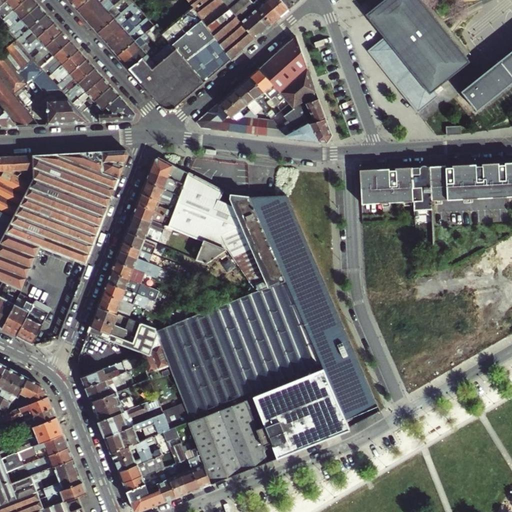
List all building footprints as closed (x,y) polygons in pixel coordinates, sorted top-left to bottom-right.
[(25,0),(7,0),(6,1),(0,6),(0,19),(1,21),(4,20),(0,15),(3,13),(7,9),(11,6),(14,10),(25,0)] [(22,19),(39,4),(35,0),(25,0),(14,10),(11,13),(7,17),(4,20),(1,21),(10,31),(12,29),(9,25),(13,20),(19,16),(22,19)] [(72,0),(71,2),(78,10),(89,0),(72,0)] [(89,0),(78,10),(84,18),(105,0),(89,0)] [(105,0),(84,18),(91,25),(114,6),(109,0),(105,0)] [(248,30),(228,7),(222,0),(189,0),(194,7),(202,18),(232,59),(255,39),(248,30)] [(235,0),(228,7),(248,30),(252,26),(259,35),(272,24),(252,1),(251,0),(235,0)] [(252,0),(252,1),(272,24),(282,16),(267,0),(266,0),(262,4),(258,0),(257,0),(256,1),(256,0),(252,0)] [(267,0),(282,16),(289,9),(281,0),(267,0)] [(281,0),(289,9),(295,4),(291,0),(281,0)] [(420,0),(383,0),(366,14),(385,37),(368,50),(418,112),(438,96),(434,91),(443,83),(470,62),(420,0)] [(128,7),(135,15),(138,12),(141,9),(135,1),(131,4),(128,7)] [(30,28),(47,13),(39,4),(22,19),(17,24),(12,29),(10,31),(17,39),(18,40),(20,38),(17,34),(21,29),(27,24),(30,28)] [(91,25),(98,32),(121,13),(114,6),(91,25)] [(194,7),(175,23),(184,34),(202,18),(194,7)] [(39,37),(55,23),(47,13),(30,28),(25,33),(20,38),(18,40),(26,49),(28,47),(24,43),(35,34),(39,37)] [(121,13),(98,32),(105,40),(128,21),(121,13)] [(155,25),(148,17),(145,19),(141,23),(148,30),(155,25)] [(176,107),(232,59),(202,18),(184,34),(175,23),(163,33),(167,37),(158,44),(155,47),(148,53),(130,68),(137,76),(164,107),(166,109),(169,109),(171,109),(174,109),(176,107)] [(17,24),(13,20),(9,25),(12,29),(17,24)] [(128,21),(105,40),(111,48),(135,28),(128,21)] [(63,32),(55,23),(39,37),(28,47),(26,49),(34,58),(41,52),(37,48),(43,43),(47,46),(63,32)] [(147,32),(153,38),(154,40),(158,44),(167,37),(163,33),(155,25),(148,30),(147,32)] [(252,26),(248,30),(255,39),(259,35),(252,26)] [(135,28),(111,48),(118,55),(141,36),(135,28)] [(20,38),(25,33),(21,29),(17,34),(20,38)] [(71,41),(63,32),(47,46),(41,52),(34,58),(38,63),(51,52),(55,56),(71,41)] [(118,55),(125,63),(134,55),(132,53),(141,46),(139,44),(142,42),(143,43),(148,39),(150,41),(153,38),(147,32),(141,36),(118,55)] [(28,47),(39,37),(35,34),(24,43),(28,47)] [(297,36),(259,68),(283,96),(286,100),(290,104),(294,109),(306,100),(307,103),(319,98),(297,36)] [(38,63),(34,58),(26,49),(18,40),(17,39),(3,50),(27,83),(33,78),(42,89),(47,89),(48,124),(90,122),(87,119),(82,113),(79,109),(74,104),(70,100),(66,94),(63,91),(58,85),(55,82),(50,76),(46,72),(42,67),(38,63)] [(63,65),(80,50),(71,41),(55,56),(42,67),(46,72),(54,66),(59,61),(63,65)] [(149,42),(142,48),(148,53),(155,47),(149,42)] [(125,63),(130,68),(148,53),(142,48),(141,46),(132,53),(134,55),(125,63)] [(3,50),(2,51),(0,52),(0,102),(18,125),(38,124),(14,94),(27,83),(3,50)] [(71,74),(87,59),(80,50),(63,65),(57,70),(50,76),(55,82),(68,70),(71,74)] [(511,50),(462,91),(478,111),(511,83),(511,50)] [(79,83),(96,68),(87,59),(71,74),(58,85),(63,91),(76,79),(79,83)] [(50,76),(57,70),(54,66),(46,72),(50,76)] [(87,92),(104,77),(96,68),(79,83),(66,94),(70,100),(76,94),(84,88),(87,92)] [(259,68),(251,76),(265,93),(269,89),(279,100),(283,96),(259,68)] [(251,76),(242,83),(259,103),(264,109),(266,111),(271,107),(262,96),(265,93),(251,76)] [(112,86),(104,77),(87,92),(80,99),(74,104),(79,109),(84,104),(88,100),(92,97),(95,101),(112,86)] [(242,83),(234,90),(252,110),(259,103),(242,83)] [(107,108),(121,96),(112,86),(95,101),(92,104),(88,108),(82,113),(87,119),(101,107),(104,111),(107,108)] [(227,96),(244,116),(252,110),(234,90),(227,96)] [(76,94),(70,100),(74,104),(80,99),(76,94)] [(107,108),(111,113),(122,112),(122,120),(133,120),(136,113),(121,96),(107,108)] [(244,117),(244,116),(227,96),(219,103),(230,115),(233,118),(234,117),(238,122),(244,117)] [(326,118),(319,98),(307,103),(308,105),(312,112),(316,122),(326,118)] [(0,121),(3,126),(18,125),(0,102),(0,121)] [(220,124),(230,115),(219,103),(209,111),(220,124)] [(264,109),(259,103),(252,110),(244,116),(244,117),(249,117),(258,118),(259,117),(258,114),(264,109)] [(84,104),(79,109),(82,113),(88,108),(84,104)] [(312,112),(308,105),(303,108),(306,115),(312,112)] [(104,111),(97,117),(97,122),(122,120),(122,112),(111,113),(105,113),(104,111)] [(220,124),(209,111),(203,116),(212,126),(214,126),(217,126),(220,124)] [(316,122),(312,112),(306,115),(310,122),(320,142),(328,142),(332,135),(326,118),(316,122)] [(233,118),(230,115),(220,124),(217,126),(214,126),(214,129),(227,131),(238,122),(234,117),(233,118)] [(214,129),(214,126),(212,126),(203,116),(197,122),(202,128),(214,129)] [(227,131),(247,133),(249,117),(244,117),(238,122),(227,131)] [(257,134),(258,118),(249,117),(247,133),(257,134)] [(268,120),(258,118),(257,134),(267,136),(268,120)] [(267,136),(290,138),(285,133),(274,120),(268,120),(267,136)] [(320,142),(310,122),(285,133),(290,138),(320,142)] [(447,135),(462,134),(462,126),(446,127),(447,135)] [(41,246),(88,264),(129,154),(126,150),(34,154),(34,175),(5,232),(41,246)] [(0,241),(5,232),(34,175),(34,154),(0,155),(0,241)] [(154,158),(150,169),(183,182),(182,184),(184,185),(189,172),(159,156),(154,158)] [(511,161),(429,166),(431,201),(511,196),(511,161)] [(431,201),(429,166),(412,167),(413,201),(414,210),(431,209),(431,201)] [(413,201),(412,167),(360,170),(362,204),(413,201)] [(150,169),(146,180),(174,191),(176,187),(183,189),(184,185),(182,184),(183,182),(150,169)] [(286,279),(314,258),(284,187),(250,196),(232,195),(231,197),(234,205),(240,218),(215,207),(220,199),(224,191),(189,172),(184,185),(183,189),(181,194),(177,205),(172,216),(170,222),(168,227),(204,241),(197,259),(206,263),(226,249),(256,291),(286,279)] [(146,180),(141,191),(162,199),(164,194),(176,198),(174,204),(177,205),(181,194),(174,191),(146,180)] [(162,199),(141,191),(137,202),(172,216),(177,205),(174,204),(170,203),(168,207),(160,203),(162,199)] [(234,205),(220,199),(215,207),(240,218),(234,205)] [(137,202),(133,213),(159,223),(161,218),(170,222),(172,216),(137,202)] [(159,223),(133,213),(127,230),(146,238),(149,231),(150,228),(158,231),(156,234),(155,238),(162,241),(167,226),(159,223)] [(127,230),(123,240),(142,248),(145,241),(146,238),(127,230)] [(0,278),(3,280),(8,282),(13,285),(23,290),(28,278),(41,246),(5,232),(0,241),(0,278)] [(123,240),(119,249),(150,261),(154,252),(142,248),(123,240)] [(145,241),(142,248),(154,252),(156,246),(145,241)] [(119,249),(116,259),(143,270),(146,271),(150,261),(119,249)] [(286,279),(346,419),(378,405),(314,258),(286,279)] [(143,270),(116,259),(111,270),(142,282),(145,273),(143,272),(143,270)] [(142,282),(111,270),(107,281),(135,291),(136,288),(139,289),(142,282)] [(192,431),(195,439),(200,453),(205,464),(212,483),(235,474),(225,445),(233,442),(220,409),(246,399),(270,461),(349,430),(350,429),(346,419),(286,279),(256,291),(156,330),(169,365),(188,412),(191,421),(177,426),(180,436),(192,431)] [(135,291),(107,281),(104,291),(128,301),(131,302),(132,299),(135,300),(137,296),(134,294),(135,291)] [(0,309),(6,298),(10,289),(13,285),(8,282),(1,296),(0,295),(0,309)] [(0,309),(0,325),(3,327),(15,305),(18,298),(21,293),(23,290),(13,285),(10,289),(15,292),(11,300),(6,298),(0,309)] [(98,305),(123,315),(125,316),(128,317),(134,303),(131,302),(128,301),(104,291),(98,305)] [(18,298),(15,305),(23,310),(27,302),(18,298)] [(33,305),(18,335),(33,343),(50,309),(35,301),(33,305)] [(23,310),(15,305),(3,327),(18,335),(33,305),(27,302),(23,310)] [(95,315),(121,325),(125,316),(123,315),(98,305),(95,315)] [(95,315),(91,325),(134,340),(138,331),(126,327),(121,325),(95,315)] [(138,331),(141,322),(129,317),(126,327),(138,331)] [(138,331),(134,340),(91,325),(89,330),(137,348),(139,351),(144,364),(148,373),(169,365),(156,330),(155,328),(141,322),(138,331)] [(111,377),(86,387),(92,401),(117,391),(150,378),(148,373),(144,364),(111,377)] [(0,406),(2,403),(18,371),(7,365),(0,379),(0,406)] [(108,367),(82,377),(86,387),(111,377),(108,367)] [(15,403),(18,399),(29,376),(18,371),(2,403),(13,408),(15,403)] [(28,400),(30,398),(31,402),(48,396),(46,390),(42,382),(29,376),(18,399),(23,401),(28,400)] [(120,400),(117,391),(92,401),(100,421),(135,407),(131,396),(120,400)] [(53,407),(48,396),(31,402),(17,407),(13,408),(12,408),(0,412),(0,420),(1,422),(1,424),(22,416),(23,419),(53,407)] [(135,407),(100,421),(105,436),(135,424),(132,418),(161,407),(158,398),(135,407)] [(235,474),(270,461),(246,399),(220,409),(233,442),(225,445),(235,474)] [(172,416),(183,412),(180,404),(169,407),(172,416)] [(4,430),(7,437),(24,430),(57,417),(53,407),(23,419),(25,421),(4,430)] [(191,421),(188,412),(167,420),(170,429),(177,426),(191,421)] [(164,413),(135,424),(105,436),(112,452),(141,441),(137,429),(155,422),(158,429),(150,432),(151,436),(156,435),(165,431),(170,429),(167,420),(164,413)] [(13,444),(13,446),(0,451),(0,452),(2,458),(64,433),(57,417),(24,430),(27,438),(13,444)] [(168,439),(172,437),(175,443),(182,440),(182,439),(180,436),(177,426),(170,429),(165,431),(168,439)] [(38,453),(40,458),(69,446),(64,433),(2,458),(8,472),(26,464),(31,462),(29,456),(38,453)] [(151,436),(141,441),(112,452),(116,462),(150,448),(148,444),(154,441),(155,444),(158,442),(156,435),(151,436)] [(179,456),(178,456),(179,460),(188,456),(183,444),(182,440),(175,443),(179,456)] [(190,441),(188,442),(183,444),(188,456),(189,458),(195,455),(194,451),(194,449),(190,441)] [(45,467),(52,464),(54,467),(74,458),(69,446),(40,458),(31,462),(26,464),(29,470),(44,464),(45,467)] [(161,450),(152,453),(150,448),(116,462),(119,471),(161,455),(163,454),(161,450)] [(0,511),(85,511),(83,507),(70,511),(66,501),(65,501),(52,506),(44,509),(40,499),(31,476),(12,484),(8,472),(2,458),(0,452),(0,511)] [(169,465),(165,453),(163,454),(161,455),(165,466),(169,465)] [(165,466),(161,455),(119,471),(124,482),(156,469),(165,466)] [(202,465),(199,466),(195,455),(189,458),(200,488),(212,483),(205,464),(202,465)] [(183,471),(181,472),(181,473),(189,492),(200,488),(189,458),(188,456),(179,460),(180,462),(182,462),(185,469),(183,469),(183,471)] [(79,470),(74,458),(54,467),(52,467),(55,473),(57,479),(79,470)] [(181,473),(174,476),(169,465),(165,466),(177,497),(189,492),(181,473)] [(165,501),(177,497),(165,466),(156,469),(159,476),(162,474),(165,481),(161,483),(159,484),(165,501)] [(55,473),(52,467),(38,473),(40,479),(55,473)] [(156,469),(124,482),(127,491),(152,481),(157,479),(159,478),(159,476),(156,469)] [(38,473),(31,476),(40,499),(83,482),(79,470),(57,479),(58,480),(43,486),(40,479),(38,473)] [(152,481),(127,491),(131,501),(150,494),(149,491),(154,486),(152,481)] [(79,495),(87,492),(83,482),(40,499),(44,509),(52,506),(50,502),(63,496),(65,501),(66,501),(79,495)] [(149,491),(150,494),(131,501),(135,510),(139,511),(165,501),(159,484),(154,486),(149,491)] [(70,511),(83,507),(79,495),(66,501),(70,511)] [(52,506),(65,501),(63,496),(50,502),(52,506)]
